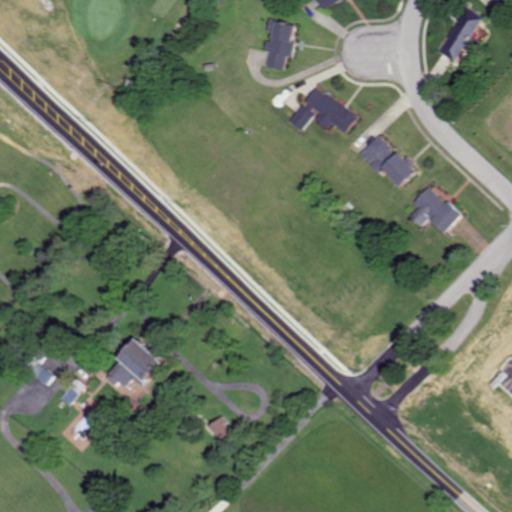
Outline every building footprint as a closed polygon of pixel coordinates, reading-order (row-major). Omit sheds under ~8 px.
[(318,0),(324,9),(340,0),(318,0)] [(457,61),(484,16),(467,7),(441,52),(457,61)] [(267,67),(285,70),(287,56),(291,57),(297,24),(275,21),(271,42),(266,41),(265,51),(269,51),(267,67)] [(359,116),(316,87),(305,103),(304,102),(291,121),(303,129),(316,110),(321,113),(316,120),(329,128),(332,123),(347,133),(359,116)] [(361,154),(380,173),(384,169),(401,187),(417,172),(381,134),(361,154)] [(422,227),(430,218),(446,233),(462,215),(430,186),(415,203),(419,207),(411,216),(422,227)] [(127,387),(135,378),(143,385),(163,362),(138,339),(109,372),(127,387)] [(64,399),(73,406),(82,393),(73,386),(64,399)] [(234,431),(222,417),(211,426),(223,440),(234,431)]
